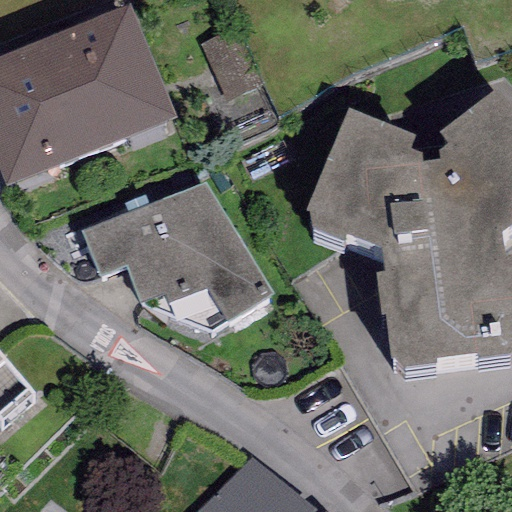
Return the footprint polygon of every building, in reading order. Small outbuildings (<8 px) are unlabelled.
[(129,19),(0,69),(0,187),(5,200),(175,134),(129,19)] [(424,158),(346,125),(301,235),(370,261),(380,331),(387,329),(392,377),(395,376),(401,385),(434,382),(434,376),(476,370),(476,376),(507,372),(511,365),(511,273),(508,246),(511,243),(511,123),(499,106),(424,158)] [(205,191),(82,237),(100,286),(126,276),(141,314),(147,312),(212,343),(274,306),(205,191)] [(0,363),(0,430),(1,432),(35,403),(0,363)] [(315,511),(249,461),(196,511),(315,511)]
